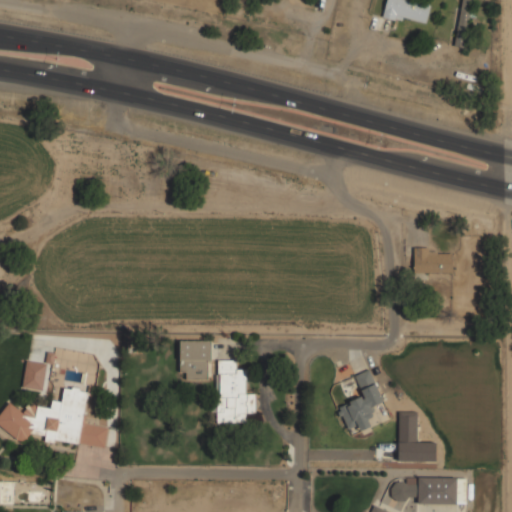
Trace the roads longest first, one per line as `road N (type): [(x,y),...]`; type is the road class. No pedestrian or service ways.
road 1 (residential): [(119,511),(120,473),(294,472),(302,345),(392,335),(385,232),(334,174),(117,124),(115,89)]
road 2 (primary): [(511,155),(127,57),(0,35)]
road 3 (primary): [(0,68),(511,188)]
